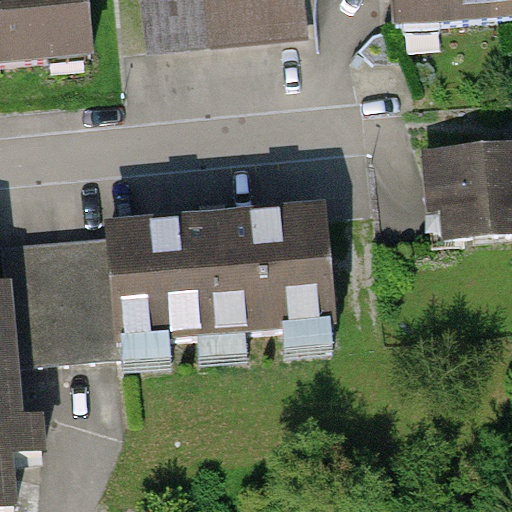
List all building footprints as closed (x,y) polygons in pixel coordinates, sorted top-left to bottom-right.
[(102,0),(0,0),(0,75),(109,65),(102,0)] [(318,0),(141,0),(135,1),(142,69),(323,53),(318,0)] [(511,0),(391,0),(396,49),(511,38),(511,0)] [(511,152),(427,158),(434,265),(511,259),(511,152)] [(331,225),(98,248),(112,386),(345,363),(331,225)] [(21,511),(1,257),(0,256),(0,511),(21,511)]
